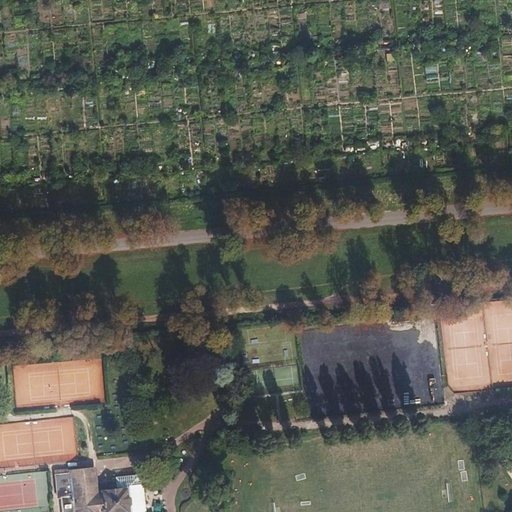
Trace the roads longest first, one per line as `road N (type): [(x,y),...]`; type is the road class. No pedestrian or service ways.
road 1 (unclassified): [(511,205),(0,255)]
road 2 (track): [(511,283),(0,330)]
